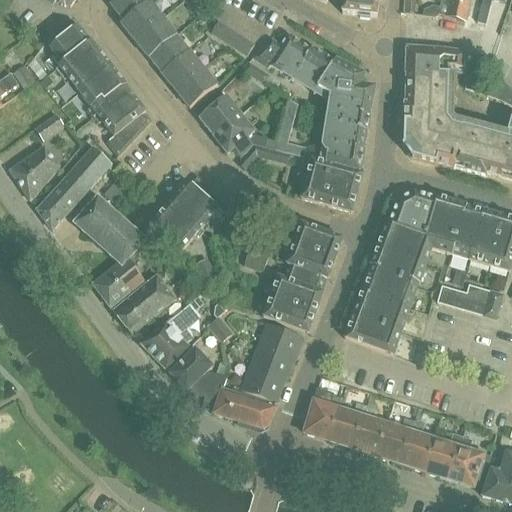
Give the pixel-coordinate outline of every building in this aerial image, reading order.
[(6,0),(2,0),(0,3),(0,14),(4,17),(13,4),(6,0)] [(56,0),(57,1),(70,10),(76,0),(56,0)] [(118,0),(110,7),(124,24),(148,4),(145,0),(118,0)] [(344,0),(342,15),(376,19),(378,0),(344,0)] [(463,23),(467,0),(449,0),(449,3),(441,1),(440,8),(433,7),(424,11),(422,18),(433,20),(438,17),(446,19),(463,23)] [(467,0),(463,23),(466,24),(466,23),(471,0),(467,0)] [(483,0),(477,25),(486,27),(492,0),(483,0)] [(493,0),(492,8),(486,28),(497,31),(502,10),(503,11),(506,0),(493,0)] [(121,27),(135,43),(162,21),(148,4),(124,24),(121,27)] [(50,50),(63,66),(91,44),(78,28),(77,28),(72,21),(45,42),(51,49),(50,50)] [(135,43),(148,60),(176,38),(162,21),(135,43)] [(211,36),(247,59),(254,46),(219,24),(211,36)] [(328,104),(327,109),(371,117),(376,89),(363,86),(364,76),(335,61),(334,63),(311,49),(310,51),(288,37),(282,46),(272,41),(253,61),(272,70),(328,104)] [(161,76),(162,77),(190,54),(189,53),(188,53),(177,39),(176,38),(148,60),(149,61),(150,61),(162,75),(161,76)] [(63,66),(59,69),(87,105),(119,79),(91,43),(91,44),(63,66)] [(405,148),(404,148),(413,161),(414,160),(454,171),(454,169),(485,178),(486,175),(511,182),(511,122),(511,123),(508,137),(458,123),(454,119),(455,84),(455,78),(449,78),(449,70),(472,71),(476,57),(445,53),(408,50),(407,77),(408,77),(408,82),(407,107),(406,107),(405,148)] [(162,77),(176,94),(204,71),(190,54),(162,77)] [(490,61),(476,56),(476,57),(472,71),(465,92),(479,96),(479,94),(488,68),(490,61)] [(245,77),(264,90),(272,79),(253,66),(245,77)] [(13,76),(24,92),(35,84),(24,67),(13,76)] [(176,94),(190,111),(218,88),(204,71),(176,94)] [(0,109),(2,108),(0,104),(0,100),(19,87),(11,76),(0,83),(0,109)] [(107,145),(118,159),(152,123),(145,115),(146,115),(126,89),(126,88),(119,79),(87,105),(114,139),(107,145)] [(511,108),(511,89),(497,81),(489,97),(511,108)] [(200,121),(214,138),(241,115),(227,98),(200,121)] [(298,107),(289,101),(277,143),(275,153),(291,157),(304,160),(307,150),(288,145),(298,107)] [(327,109),(323,137),(365,145),(368,133),(369,134),(372,118),(371,118),(371,117),(327,109)] [(214,138),(213,138),(227,156),(233,151),(254,135),(255,133),(241,115),(214,138)] [(54,118),(45,125),(54,137),(65,129),(56,117),(54,118)] [(320,164),(337,169),(361,176),(366,150),(364,150),(365,145),(323,137),(320,164)] [(275,153),(277,143),(259,139),(252,148),(275,153)] [(90,150),(86,145),(79,152),(84,157),(90,150)] [(252,148),(237,166),(245,173),(258,159),(288,167),(291,157),(275,153),(252,148)] [(45,149),(10,173),(20,189),(31,204),(60,170),(53,160),(45,149)] [(36,213),(53,233),(112,167),(93,150),(36,213)] [(301,201),(327,208),(337,169),(320,164),(312,162),(301,201)] [(327,208),(352,215),(362,176),(361,176),(337,169),(327,208)] [(181,255),(200,233),(219,212),(225,218),(232,209),(197,177),(189,185),(174,201),(173,200),(168,205),(164,209),(166,211),(151,228),(181,255)] [(361,294),(345,340),(393,358),(432,252),(510,275),(511,267),(511,221),(483,213),(438,199),(437,201),(414,194),(398,203),(390,227),(386,226),(371,268),(372,268),(362,294),(361,294)] [(74,227),(118,267),(129,264),(146,244),(98,200),(74,227)] [(294,269),(326,281),(328,282),(343,241),(301,226),(287,267),(294,269)] [(243,268),(263,276),(269,257),(250,251),(243,268)] [(194,268),(201,281),(205,287),(219,280),(207,260),(194,268)] [(92,287),(111,312),(144,284),(129,264),(118,267),(92,287)] [(290,283),(322,294),(326,281),(294,269),(290,283)] [(453,285),(463,288),(466,277),(456,274),(453,285)] [(113,314),(132,337),(176,301),(157,279),(113,314)] [(279,279),(264,319),(309,335),(323,295),(322,294),(290,283),(279,279)] [(188,309),(198,301),(209,292),(205,287),(201,281),(179,298),(188,309)] [(482,319),(497,324),(505,296),(490,292),(489,293),(469,287),(467,295),(442,288),(437,305),(482,318),(482,319)] [(140,346),(166,373),(189,350),(186,346),(192,340),(193,336),(189,333),(200,320),(195,314),(203,308),(198,301),(188,309),(140,346)] [(209,331),(221,347),(233,338),(221,321),(209,331)] [(266,326),(257,348),(295,363),(304,341),(266,326)] [(249,370),(285,385),(285,384),(287,385),(295,363),(257,348),(249,370)] [(195,351),(170,376),(187,394),(188,393),(207,399),(215,376),(208,373),(213,369),(195,351)] [(240,392),(277,406),(285,385),(249,370),(240,392)] [(207,399),(205,404),(217,408),(215,415),(261,431),(268,429),(275,408),(223,389),(226,380),(215,376),(207,399)] [(304,435),(328,443),(338,411),(339,412),(343,401),(334,397),(335,396),(318,390),(314,404),(304,435)] [(328,443),(353,451),(366,408),(357,405),(353,416),(339,412),(338,411),(328,443)] [(353,451),(377,458),(387,427),(373,422),(376,412),(366,408),(353,451)] [(377,458),(401,466),(414,423),(405,420),(401,431),(387,427),(377,458)] [(401,466),(425,474),(435,442),(421,438),(425,427),(414,423),(401,466)] [(425,474),(449,481),(463,439),(453,436),(449,447),(435,442),(425,474)] [(449,481),(473,489),(476,482),(483,484),(492,458),(484,455),(483,457),(469,453),(472,442),(463,439),(449,481)] [(482,498),(506,505),(511,484),(511,455),(506,453),(500,473),(491,470),(482,498)]
